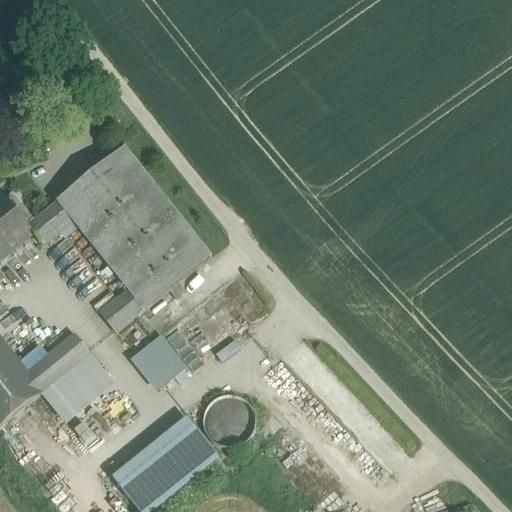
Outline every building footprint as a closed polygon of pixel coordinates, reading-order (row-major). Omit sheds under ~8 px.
[(125,151),(58,205),(74,225),(75,227),(143,174),(125,151)] [(143,174),(75,227),(129,294),(145,314),(211,260),(143,174)] [(0,198),(0,263),(33,236),(34,235),(28,228),(3,196),(0,198)] [(34,235),(33,236),(43,249),(74,225),(58,205),(28,228),(34,235)] [(129,294),(100,317),(116,337),(145,314),(129,294)] [(188,366),(162,335),(133,359),(159,390),(188,366)] [(75,338),(28,376),(43,396),(91,358),(75,338)] [(0,340),(0,430),(43,396),(28,376),(0,340)] [(111,382),(91,358),(43,396),(63,421),(111,382)] [(254,435),(256,425),(254,415),(248,407),(240,401),(229,399),(219,401),(211,407),(205,416),(204,426),(206,436),(211,444),(220,450),(230,452),(240,450),(249,444),(254,435)] [(120,490),(195,430),(187,421),(113,481),(120,490)] [(195,430),(120,490),(137,511),(156,511),(220,461),(195,430)] [(295,471),(310,458),(302,448),(286,461),(295,471)]
